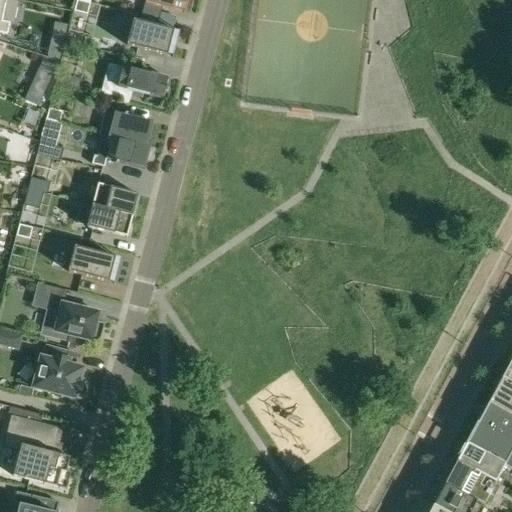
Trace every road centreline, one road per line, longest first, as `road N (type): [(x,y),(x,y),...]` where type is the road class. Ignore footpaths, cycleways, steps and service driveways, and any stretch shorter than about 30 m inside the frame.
road 1 (unclassified): [(88,511),(219,0)]
road 2 (residential): [(382,511),(511,267)]
